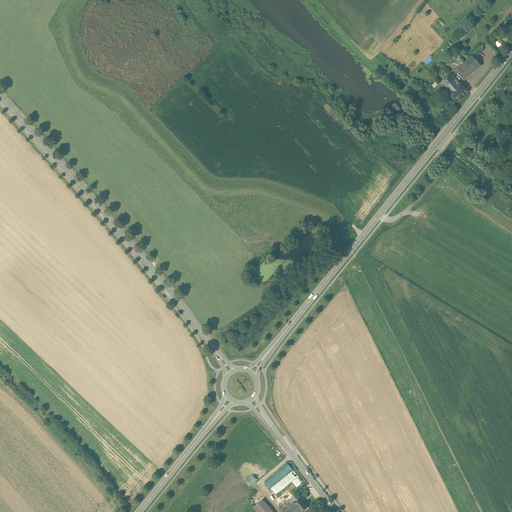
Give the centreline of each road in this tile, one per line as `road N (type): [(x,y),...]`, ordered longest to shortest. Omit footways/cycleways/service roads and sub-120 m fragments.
road 1 (secondary): [(511,51),(277,341)]
road 2 (tertiary): [(0,95),(212,346)]
